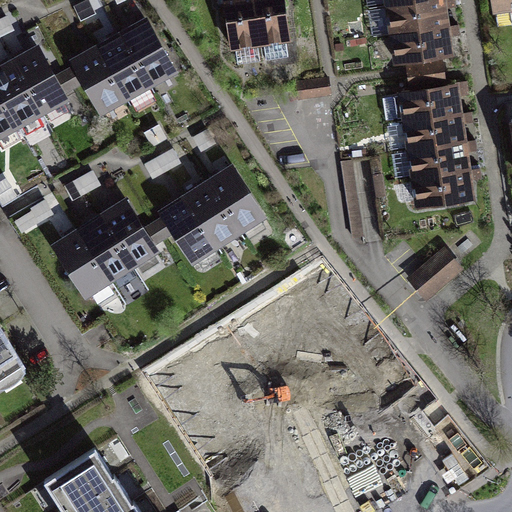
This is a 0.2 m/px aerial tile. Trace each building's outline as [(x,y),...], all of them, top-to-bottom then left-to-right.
[(288,35),(282,0),(224,0),(231,44),(288,35)] [(452,53),(443,0),(388,0),(398,61),(452,53)] [(511,0),(493,0),(495,9),(511,6),(511,0)] [(175,67),(147,17),(75,58),(103,108),(175,67)] [(0,133),(65,98),(37,46),(0,66),(0,133)] [(329,78),(297,83),(299,99),(331,95),(329,78)] [(475,196),(458,84),(404,93),(422,205),(475,196)] [(175,145),(146,161),(155,176),(183,160),(175,145)] [(262,213),(233,166),(162,210),(191,256),(262,213)] [(19,215),(26,225),(53,206),(46,196),(19,215)] [(157,249),(125,198),(53,243),(85,294),(157,249)] [(465,266),(449,248),(412,279),(428,297),(465,266)] [(0,379),(25,364),(0,323),(0,379)] [(141,511),(97,445),(46,478),(68,511),(141,511)]
